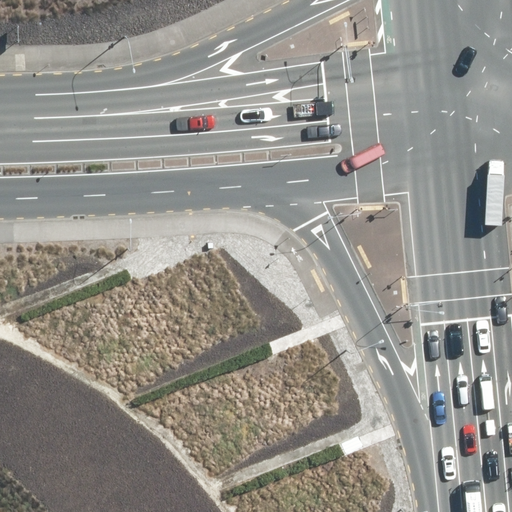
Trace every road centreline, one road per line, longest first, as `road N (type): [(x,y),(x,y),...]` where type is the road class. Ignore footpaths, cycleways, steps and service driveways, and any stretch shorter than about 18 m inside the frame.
road 1 (tertiary): [(0,109),(438,51)]
road 2 (primary): [(451,511),(316,215),(286,192),(241,182)]
road 3 (primary): [(487,511),(449,150)]
road 4 (motorway): [(0,100),(195,57),(313,0)]
road 5 (tertiary): [(241,182),(0,193)]
road 6 (tertiary): [(449,150),(241,182)]
